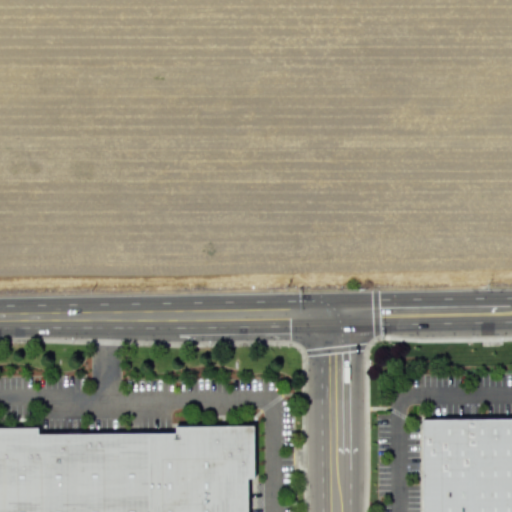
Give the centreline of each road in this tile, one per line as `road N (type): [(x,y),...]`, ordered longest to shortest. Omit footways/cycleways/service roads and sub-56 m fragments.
road 1 (secondary): [(0,328),(333,325)]
road 2 (secondary): [(332,304),(0,307)]
road 3 (residential): [(333,325),(334,511)]
road 4 (secondary): [(511,302),(332,304)]
road 5 (secondary): [(333,325),(511,321)]
